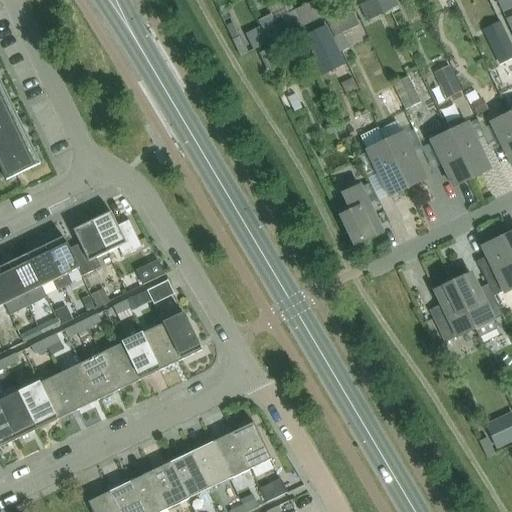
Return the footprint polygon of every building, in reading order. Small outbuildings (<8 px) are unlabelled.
[(390,11),(384,0),(375,0),(382,14),(390,11)] [(394,0),(384,0),(390,11),(398,7),(394,0)] [(296,30),(304,26),(296,10),(288,14),(296,30)] [(334,18),(326,21),(334,38),(341,53),(349,49),(341,34),(342,34),(359,26),(351,10),(334,18)] [(279,36),(269,14),(256,20),(266,42),(279,36)] [(288,14),(281,18),(288,34),(296,30),(288,14)] [(326,21),(319,25),(326,41),(334,38),(326,21)] [(318,44),(312,31),(301,36),(308,49),(318,44)] [(511,49),(503,31),(486,39),(500,67),(511,61),(511,49)] [(248,53),(240,37),(232,41),(240,57),(248,53)] [(266,71),(275,67),(267,51),(259,54),(266,71)] [(462,92),(450,67),(435,74),(447,100),(462,92)] [(421,103),(409,78),(394,85),(406,110),(421,103)] [(0,169),(6,181),(40,165),(0,81),(0,169)] [(392,90),(379,96),(390,118),(403,112),(392,90)] [(482,98),(471,104),(478,117),(488,111),(482,98)] [(491,124),(511,167),(511,121),(508,113),(508,114),(509,116),(491,124)] [(448,132),(472,180),(471,178),(489,170),(467,125),(450,133),(449,131),(448,132)] [(378,175),(388,197),(406,188),(407,190),(384,141),(383,141),(378,130),(360,138),(368,154),(359,158),(369,180),(378,175)] [(431,142),(453,187),(470,179),(471,181),(472,180),(448,132),(449,134),(431,142)] [(384,141),(407,190),(408,190),(407,188),(425,179),(403,134),(385,143),(385,141),(384,141)] [(360,187),(342,196),(341,194),(340,194),(346,207),(338,212),(354,245),(362,241),(363,243),(365,243),(364,241),(381,232),(360,187)] [(111,213),(91,222),(107,254),(118,248),(122,257),(141,248),(128,221),(117,227),(111,213)] [(96,259),(107,254),(91,222),(72,231),(79,245),(69,250),(79,269),(78,270),(81,277),(100,268),(96,259)] [(500,237),(499,238),(511,263),(511,234),(501,239),(500,237)] [(63,238),(44,247),(64,288),(71,284),(67,275),(78,270),(79,269),(69,250),(63,238)] [(511,263),(499,238),(500,240),(482,248),(504,293),(511,289),(511,263)] [(44,247),(26,256),(41,287),(52,282),(57,291),(64,288),(44,247)] [(26,256),(7,265),(27,305),(35,302),(30,293),(41,287),(26,256)] [(158,261),(136,271),(143,286),(165,275),(158,261)] [(7,265),(0,268),(0,296),(4,305),(15,300),(20,309),(27,305),(7,265)] [(452,282),(475,331),(476,330),(480,339),(498,331),(492,320),(502,315),(488,287),(479,292),(471,275),(453,284),(452,282)] [(475,331),(452,282),(451,282),(452,284),(435,293),(441,306),(430,312),(445,343),(474,329),(475,331)] [(175,296),(169,283),(148,292),(154,306),(175,296)] [(111,302),(105,289),(92,295),(98,309),(111,302)] [(148,292),(137,298),(141,307),(152,301),(148,292)] [(87,312),(94,309),(88,297),(82,300),(87,312)] [(131,310),(127,302),(114,309),(117,317),(131,310)] [(74,320),(67,306),(55,311),(62,326),(74,320)] [(163,325),(180,362),(202,351),(184,315),(163,325)] [(85,322),(89,330),(102,324),(98,316),(85,322)] [(60,326),(56,318),(38,327),(41,335),(60,326)] [(89,330),(85,322),(65,332),(69,340),(89,330)] [(160,371),(180,362),(163,325),(142,335),(160,371)] [(41,335),(38,327),(19,336),(23,344),(41,335)] [(57,335),(44,342),(48,349),(61,343),(57,335)] [(122,345),(139,381),(160,371),(142,335),(122,345)] [(48,349),(44,342),(32,348),(35,356),(48,349)] [(101,355),(119,391),(139,381),(122,345),(101,355)] [(22,362),(18,355),(3,362),(10,375),(11,374),(8,368),(22,362)] [(81,365),(98,401),(119,391),(101,355),(81,365)] [(0,379),(10,375),(3,362),(0,363),(0,379)] [(60,374),(78,411),(98,401),(81,365),(60,374)] [(57,421),(78,411),(60,374),(39,384),(57,421)] [(36,431),(57,421),(39,384),(19,394),(36,431)] [(0,407),(16,441),(36,431),(19,394),(0,403),(0,407)] [(0,448),(16,441),(0,407),(0,448)] [(511,442),(511,412),(485,426),(496,450),(511,442)] [(232,434),(250,470),(271,460),(253,424),(232,434)] [(229,480),(250,470),(232,434),(212,444),(229,480)] [(487,458),(495,455),(487,439),(479,442),(487,458)] [(191,454),(209,490),(229,480),(212,444),(191,454)] [(170,463),(188,500),(209,490),(191,454),(170,463)] [(150,473),(167,510),(188,500),(170,463),(150,473)] [(129,483),(143,511),(162,511),(167,510),(150,473),(129,483)] [(286,494),(280,480),(260,490),(267,503),(286,494)] [(143,511),(129,483),(109,493),(117,511),(143,511)] [(117,511),(109,493),(88,503),(91,511),(117,511)] [(248,511),(258,507),(255,500),(242,506),(244,511),(248,511)]
